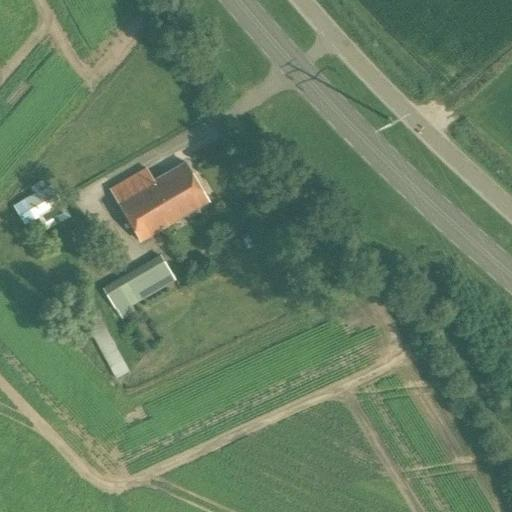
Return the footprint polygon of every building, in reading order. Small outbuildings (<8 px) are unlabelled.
[(208,202),(185,162),(153,181),(146,168),(110,189),(141,242),(208,202)] [(46,187),(42,179),(29,186),(33,194),(13,205),(24,225),(62,204),(51,184),(46,187)] [(176,281),(160,254),(146,263),(162,288),(176,281)] [(102,290),(117,314),(132,305),(139,302),(123,277),(102,290)] [(96,346),(110,338),(103,324),(89,332),(96,346)]
